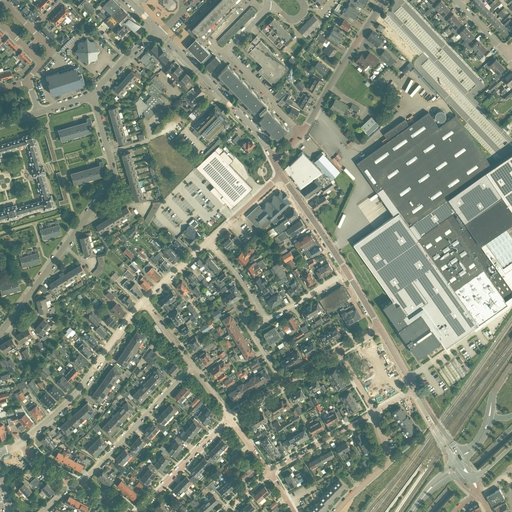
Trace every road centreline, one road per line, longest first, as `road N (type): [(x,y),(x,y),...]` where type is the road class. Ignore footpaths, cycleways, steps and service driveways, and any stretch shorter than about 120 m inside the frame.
road 1 (residential): [(0,333),(112,178),(90,94)]
road 2 (residential): [(18,444),(73,396),(128,318),(147,307)]
road 3 (residential): [(301,134),(228,56),(265,5)]
road 4 (residential): [(272,158),(253,127),(160,32)]
road 5 (residential): [(77,483),(192,367)]
road 6 (residential): [(301,134),(384,0)]
road 7 (residential): [(138,511),(230,422)]
road 8 (residential): [(335,511),(387,458),(373,412)]
